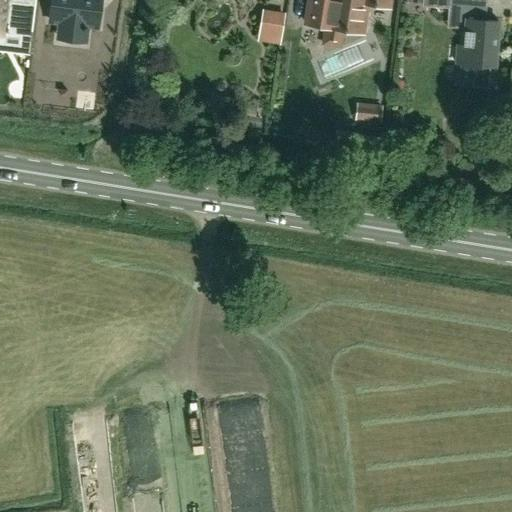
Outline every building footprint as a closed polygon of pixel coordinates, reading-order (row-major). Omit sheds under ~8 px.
[(0,0),(0,33),(25,36),(29,3),(8,0),(0,0)] [(100,0),(52,0),(50,18),(61,19),(59,35),(85,39),(87,23),(98,24),(100,0)] [(309,0),(306,25),(326,28),(323,45),(341,47),(343,30),(362,33),(366,4),(388,7),(389,0),(309,0)] [(479,9),(479,0),(422,0),(423,2),(449,4),(449,6),(479,9)] [(280,42),(284,17),(263,13),(259,39),(280,42)] [(467,20),(465,44),(456,43),(453,80),(473,81),(473,85),(488,87),(490,67),(497,67),(500,22),(467,20)] [(381,123),(383,105),(357,103),(355,120),(381,123)] [(111,459),(109,442),(85,446),(89,477),(91,476),(96,508),(116,506),(109,459),(111,459)] [(168,511),(167,467),(140,468),(141,511),(168,511)]
